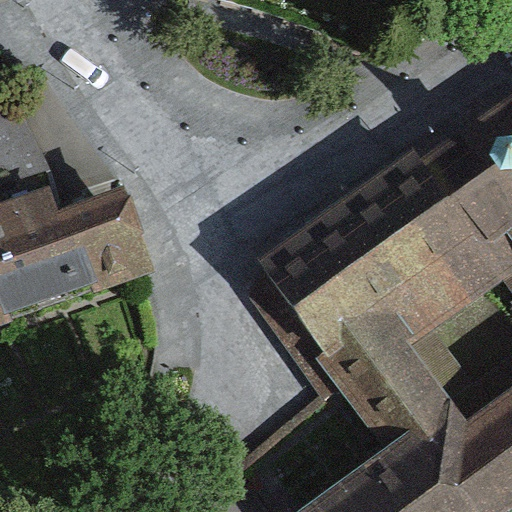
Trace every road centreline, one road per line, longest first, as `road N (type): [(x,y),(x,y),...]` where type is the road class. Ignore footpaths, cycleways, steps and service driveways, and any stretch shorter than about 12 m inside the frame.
road 1 (residential): [(211,191),(216,370),(140,511)]
road 2 (residential): [(211,191),(259,186),(511,57)]
road 3 (residential): [(65,0),(137,124),(173,169),(211,191)]
